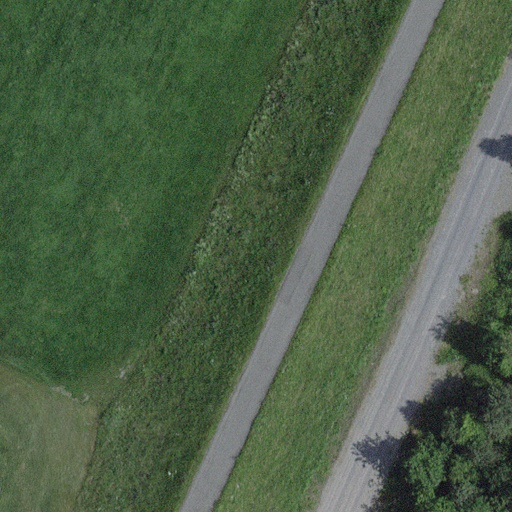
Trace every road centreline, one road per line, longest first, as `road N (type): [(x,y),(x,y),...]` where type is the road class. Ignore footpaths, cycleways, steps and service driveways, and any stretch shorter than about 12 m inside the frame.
road 1 (track): [(438,0),(203,511)]
road 2 (track): [(337,511),(511,132)]
